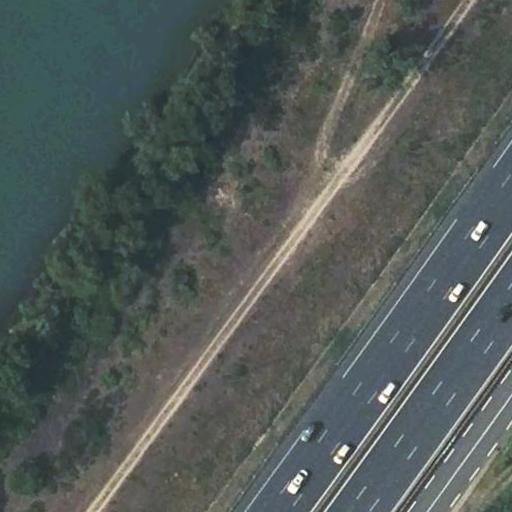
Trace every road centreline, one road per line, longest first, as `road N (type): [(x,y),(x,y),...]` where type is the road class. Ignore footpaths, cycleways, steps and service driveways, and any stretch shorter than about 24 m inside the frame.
road 1 (track): [(91,511),(469,0)]
road 2 (motorway): [(511,186),(276,511)]
road 3 (motorway): [(358,511),(511,297)]
road 4 (track): [(297,234),(304,188),(378,0)]
road 5 (secondary): [(426,511),(511,395)]
